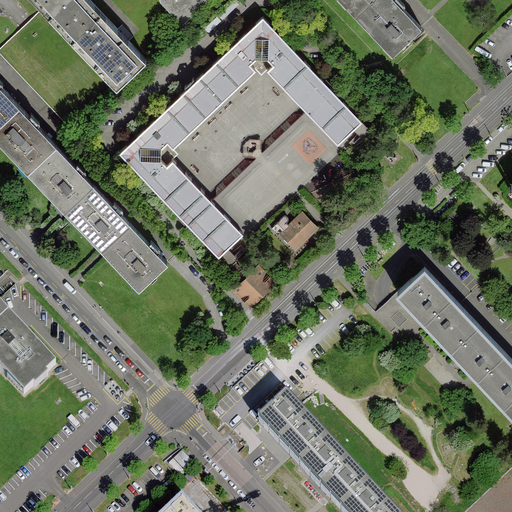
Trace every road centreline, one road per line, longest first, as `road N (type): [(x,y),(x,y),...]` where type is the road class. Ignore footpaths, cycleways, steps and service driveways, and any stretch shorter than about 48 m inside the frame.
road 1 (residential): [(177,410),(511,92)]
road 2 (residential): [(0,223),(177,410)]
road 3 (residential): [(177,410),(70,511)]
road 4 (residential): [(177,410),(272,511)]
